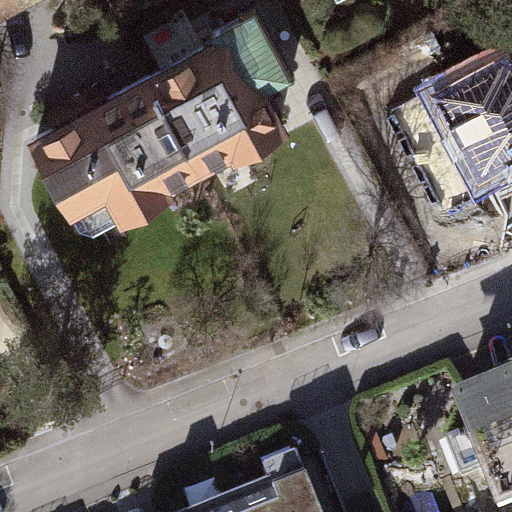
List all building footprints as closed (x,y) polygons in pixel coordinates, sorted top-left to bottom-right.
[(0,0),(0,12),(23,0),(0,0)] [(307,0),(313,10),(332,0),(307,0)] [(254,4),(33,134),(73,202),(103,184),(122,215),(283,121),(264,90),(295,72),(254,4)] [(511,46),(414,105),(464,189),(511,160),(511,46)] [(511,511),(511,390),(432,424),(469,511),(511,511)] [(328,511),(311,466),(192,511),(328,511)]
